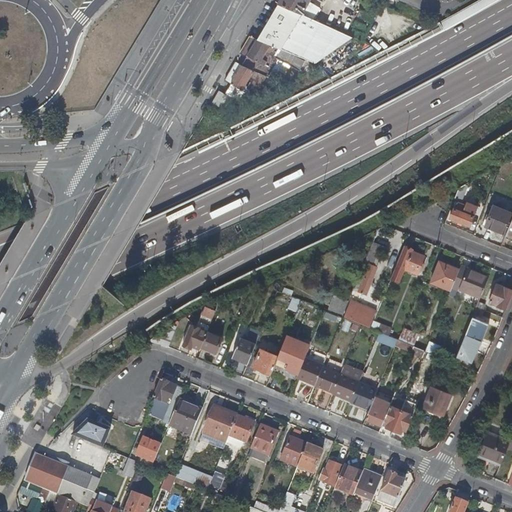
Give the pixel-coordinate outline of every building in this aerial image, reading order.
[(276,3),(276,4),(300,14),(307,0),(278,0),(277,3),(276,3)] [(300,14),(276,4),(273,9),(295,22),(300,14)] [(273,9),(255,39),(279,49),(295,22),(273,9)] [(370,15),(358,10),(356,16),(368,21),(370,15)] [(363,24),(353,20),(351,25),(361,29),(363,24)] [(350,27),(348,33),(361,38),(363,32),(350,27)] [(244,57),(254,40),(254,39),(249,37),(238,54),(244,57)] [(279,49),(255,39),(255,40),(254,40),(244,57),(242,60),(239,66),(266,77),(277,58),(282,61),(287,52),(279,49)] [(305,59),(287,52),(282,61),(295,68),(296,66),(300,68),(305,59)] [(323,65),(333,69),(336,59),(326,55),(323,65)] [(242,60),(236,57),(225,76),(231,79),(239,66),(242,60)] [(266,77),(239,66),(231,79),(226,89),(224,91),(225,92),(227,93),(235,96),(245,101),(266,90),(258,87),(262,80),(275,85),(281,83),(266,77)] [(224,91),(226,89),(220,85),(210,102),(216,105),(224,91)] [(227,93),(225,92),(217,106),(221,108),(224,104),(222,103),(227,93)] [(235,96),(227,93),(222,103),(224,104),(229,107),(235,96)] [(458,190),(453,202),(457,203),(463,187),(458,190)] [(447,220),(467,228),(475,209),(465,204),(464,207),(454,203),(447,220)] [(504,235),(511,216),(511,215),(492,207),(483,227),(504,235)] [(371,242),(366,256),(376,260),(381,247),(371,242)] [(402,245),(389,277),(397,281),(403,268),(415,273),(423,256),(413,251),(414,250),(402,245)] [(428,283),(449,291),(458,270),(437,261),(428,283)] [(462,262),(451,288),(460,291),(461,287),(479,294),(482,285),(478,283),(483,271),(462,262)] [(367,264),(356,292),(364,295),(376,267),(367,264)] [(511,291),(495,285),(488,303),(504,309),(511,291)] [(326,309),(341,315),(345,307),(347,302),(331,295),(326,309)] [(298,300),(290,297),(285,308),(293,311),(298,300)] [(191,345),(197,347),(198,346),(204,330),(214,305),(205,301),(195,326),(189,324),(181,344),(190,348),(191,345)] [(354,305),(352,310),(370,318),(372,313),(354,305)] [(341,315),(341,317),(349,321),(350,319),(369,327),(371,322),(372,318),(370,318),(352,310),(345,307),(341,315)] [(335,315),(323,310),(320,316),(333,321),(335,315)] [(472,317),(465,334),(480,340),(487,323),(472,317)] [(174,324),(170,322),(142,336),(166,346),(174,324)] [(369,327),(368,328),(387,336),(389,330),(371,322),(369,327)] [(248,326),(243,339),(252,343),(258,330),(248,326)] [(402,328),(397,340),(411,346),(412,346),(417,334),(402,328)] [(204,330),(198,346),(213,352),(219,336),(204,330)] [(301,358),(306,344),(283,334),(275,355),(272,362),(287,368),(290,360),(298,363),(301,358)] [(480,340),(465,334),(456,357),(471,363),(480,340)] [(230,356),(245,362),(252,343),(243,339),(238,337),(230,356)] [(397,340),(395,339),(392,347),(408,353),(409,351),(411,346),(397,340)] [(426,345),(424,351),(435,356),(438,350),(426,345)] [(411,346),(409,351),(422,356),(424,351),(412,346),(411,346)] [(250,366),(267,373),(272,362),(275,355),(257,348),(250,366)] [(293,377),(311,385),(318,366),(319,365),(301,358),(298,363),(295,371),(293,377)] [(295,371),(298,363),(290,360),(287,368),(295,371)] [(318,366),(311,385),(330,393),(337,374),(318,366)] [(337,374),(330,393),(348,400),(355,381),(356,380),(338,373),(337,374)] [(157,420),(167,424),(176,401),(182,388),(158,379),(151,397),(164,403),(157,420)] [(355,381),(348,400),(347,401),(366,409),(372,395),(374,389),(355,381)] [(453,396),(429,386),(420,407),(444,417),(453,396)] [(366,409),(363,417),(379,424),(388,401),(372,395),(366,409)] [(388,401),(379,424),(391,429),(400,409),(403,401),(391,396),(388,401)] [(176,401),(167,424),(190,434),(200,410),(176,401)] [(203,431),(226,441),(228,436),(236,416),(213,406),(203,431)] [(400,409),(391,429),(398,432),(400,428),(404,430),(411,413),(400,409)] [(236,416),(228,436),(245,443),(253,423),(236,416)] [(88,421),(73,436),(101,448),(103,449),(111,430),(88,421)] [(259,425),(250,448),(266,455),(267,455),(276,431),(259,425)] [(293,429),(290,437),(296,439),(299,432),(293,429)] [(226,441),(203,431),(201,437),(224,446),(226,441)] [(475,454),(499,464),(506,447),(507,444),(483,434),(475,454)] [(295,467),(305,443),(296,439),(290,437),(288,436),(279,460),(295,467)] [(141,437),(140,439),(158,447),(158,444),(141,437)] [(158,447),(140,439),(133,455),(151,463),(158,447)] [(305,443),(295,467),(311,473),(321,450),(305,443)] [(266,455),(250,448),(247,456),(263,463),(266,455)] [(76,502),(87,507),(98,478),(55,460),(40,454),(33,451),(21,480),(22,480),(42,488),(47,490),(55,494),(76,502)] [(121,468),(125,457),(119,455),(115,466),(121,468)] [(127,458),(125,457),(121,468),(119,473),(131,478),(137,462),(127,458)] [(328,485),(334,487),(342,467),(327,461),(324,470),(322,469),(317,480),(323,483),(322,485),(327,487),(328,485)] [(342,467),(334,487),(352,494),(353,492),(361,472),(343,465),(342,467)] [(211,477),(180,466),(176,477),(206,488),(207,486),(211,477)] [(361,472),(353,492),(372,499),(381,478),(362,470),(361,472)] [(211,477),(207,486),(217,490),(223,475),(214,471),(211,477)] [(395,475),(387,472),(379,492),(397,499),(404,482),(394,478),(395,475)] [(42,488),(38,498),(43,500),(47,490),(42,488)] [(156,501),(161,503),(166,491),(161,489),(156,501)] [(55,494),(47,490),(43,500),(40,507),(49,510),(55,494)] [(131,492),(122,511),(143,511),(149,499),(131,492)] [(277,511),(276,511),(297,511),(289,509),(294,496),(285,492),(277,511)] [(71,511),(76,502),(55,494),(49,510),(53,511),(71,511)] [(229,500),(220,496),(217,504),(228,508),(231,500),(229,500)] [(454,496),(447,511),(462,511),(466,502),(454,496)] [(107,511),(110,507),(93,500),(88,511),(107,511)] [(255,503),(253,509),(259,511),(276,511),(277,511),(255,503)]
